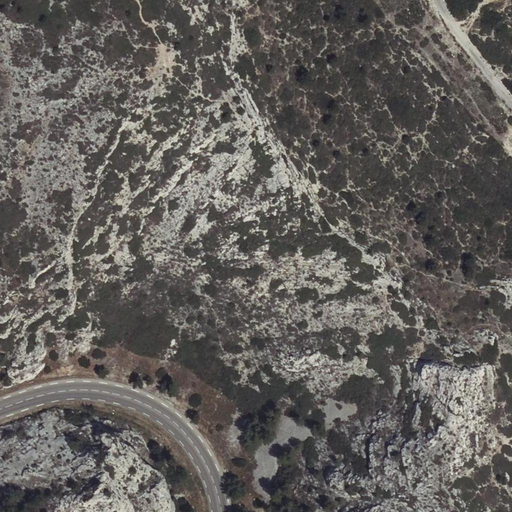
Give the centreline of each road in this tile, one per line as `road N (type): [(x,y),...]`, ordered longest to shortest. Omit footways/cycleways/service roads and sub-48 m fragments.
road 1 (tertiary): [(0,410),(71,391),(143,403),(196,449),(219,511)]
road 2 (track): [(437,0),(511,102)]
